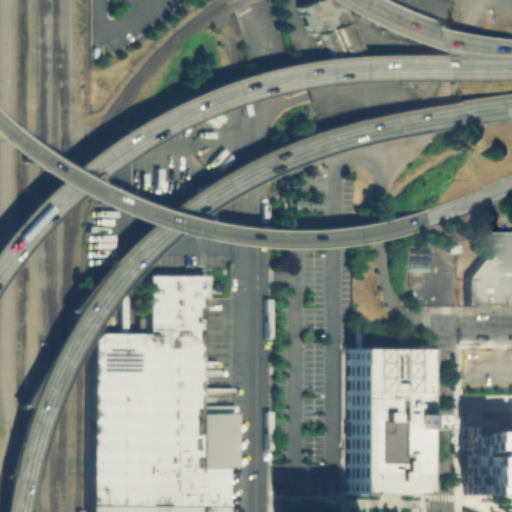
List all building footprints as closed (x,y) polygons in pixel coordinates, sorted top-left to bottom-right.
[(293,6),(307,0),(332,0),(340,16),(304,32),(293,6)] [(344,21),(356,47),(329,59),(318,32),(344,21)] [(511,233),(498,233),(462,278),(462,303),(499,305),(500,297),(511,295),(511,233)] [(138,276),(199,276),(199,332),(193,332),(193,414),(228,414),(229,469),(220,469),(220,511),(82,511),(82,508),(81,337),(138,337),(138,276)] [(346,342),(344,487),(416,488),(418,343),(346,342)] [(489,430),(458,429),(458,493),(511,493),(511,435),(489,435),(489,430)]
